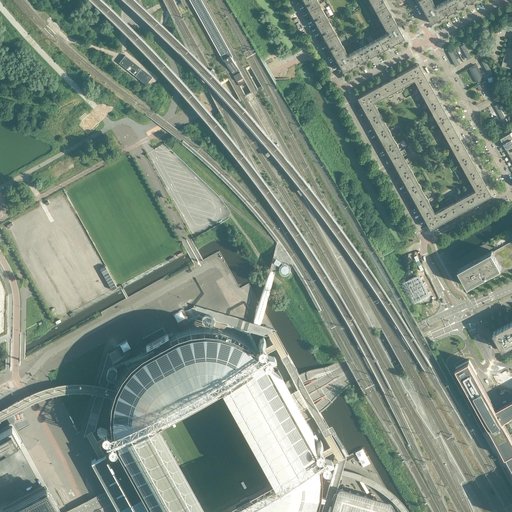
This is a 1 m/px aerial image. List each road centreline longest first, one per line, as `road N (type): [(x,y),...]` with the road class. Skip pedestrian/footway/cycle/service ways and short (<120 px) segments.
road 1 (secondary): [(451,312),(79,511)]
road 2 (secondary): [(103,511),(457,325)]
road 3 (unknown): [(151,451),(141,403),(173,370),(209,364),(249,401)]
road 4 (residential): [(424,241),(341,90)]
road 5 (residential): [(417,47),(500,198)]
road 6 (residential): [(511,186),(430,40)]
